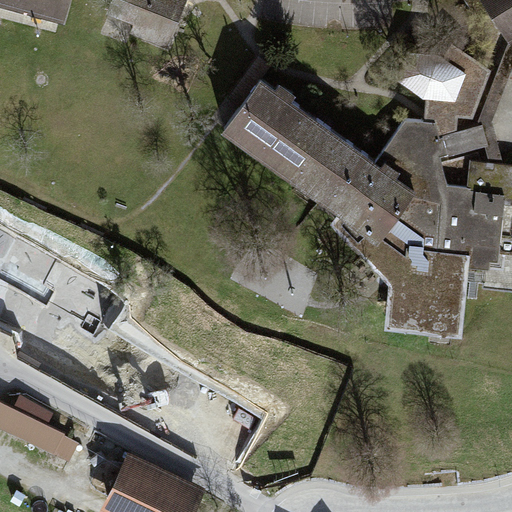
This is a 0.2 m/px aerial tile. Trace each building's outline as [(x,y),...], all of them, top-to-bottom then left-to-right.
[(0,0),(0,7),(69,27),(75,0),(0,0)] [(113,0),(108,14),(134,25),(131,33),(171,46),(188,0),(113,0)] [(261,63),(221,118),(371,231),(378,222),(394,234),(387,316),(464,322),(470,261),(503,261),(506,207),(511,207),(511,155),(501,154),(494,131),(490,114),(511,61),(511,0),(488,0),(503,24),(489,58),(436,22),(388,58),(409,101),(411,104),(382,153),(261,63)] [(224,379),(202,366),(189,385),(211,399),(224,379)] [(0,398),(0,428),(69,462),(80,441),(0,398)] [(127,450),(101,508),(109,511),(192,511),(205,485),(127,450)]
